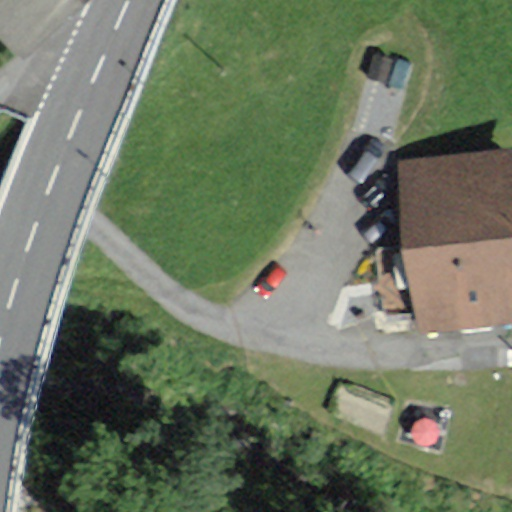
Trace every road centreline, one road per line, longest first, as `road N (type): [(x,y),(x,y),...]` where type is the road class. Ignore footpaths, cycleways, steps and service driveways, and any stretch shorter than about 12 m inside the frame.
road 1 (residential): [(0,184),(88,216),(159,286),(232,328),(375,357),(511,353)]
road 2 (secondary): [(0,342),(99,66)]
